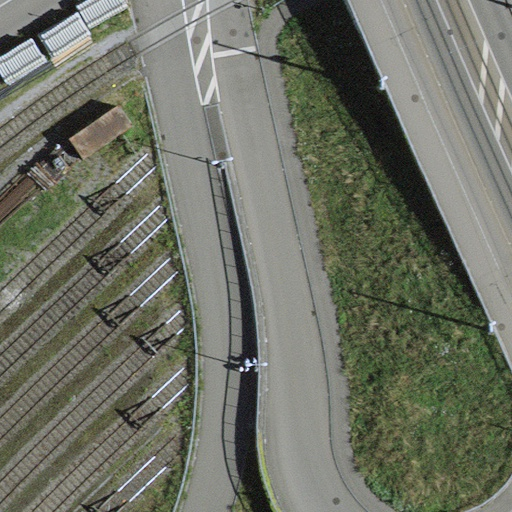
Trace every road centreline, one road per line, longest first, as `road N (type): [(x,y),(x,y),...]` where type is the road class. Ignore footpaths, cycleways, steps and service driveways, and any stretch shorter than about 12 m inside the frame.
road 1 (secondary): [(324,511),(300,460),(282,271),(225,0)]
road 2 (residential): [(158,0),(208,239),(224,395),(219,459),(203,511)]
road 3 (secondary): [(511,154),(439,0)]
